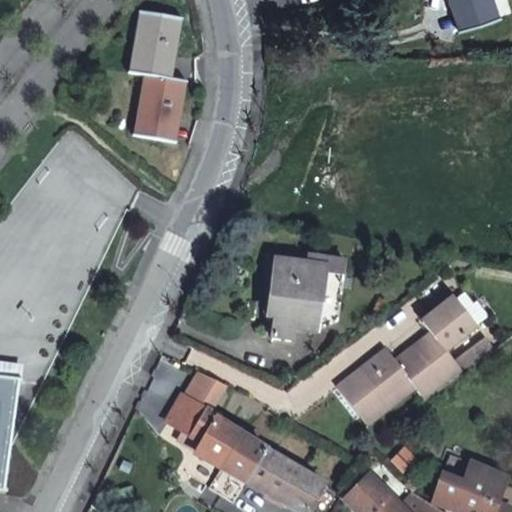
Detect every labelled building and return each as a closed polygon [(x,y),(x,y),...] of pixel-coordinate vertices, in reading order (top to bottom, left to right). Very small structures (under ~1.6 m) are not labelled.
[(453,0),(463,23),(498,12),(494,0),(453,0)] [(184,25),(148,19),(138,78),(151,80),(174,85),(184,25)] [(177,149),(189,87),(174,85),(151,80),(141,142),(177,149)] [(337,325),(347,265),(309,259),(307,268),(275,261),(268,307),(276,307),(271,335),(290,339),(292,328),(316,331),(337,325)] [(438,344),(446,353),(476,329),(474,327),(488,316),(478,302),(473,305),(465,294),(455,302),(453,299),(422,324),(438,344)] [(483,340),(454,362),(462,372),(486,353),(491,350),(483,340)] [(421,358),(428,367),(446,353),(438,344),(421,358)] [(361,419),(408,381),(402,373),(385,351),(337,389),(361,419)] [(428,367),(444,387),(462,372),(446,353),(428,367)] [(408,381),(428,367),(421,358),(402,373),(408,381)] [(415,390),(424,402),(444,387),(428,367),(408,381),(415,390)] [(213,408),(225,387),(199,373),(185,398),(183,397),(167,425),(191,438),(207,410),(209,406),(213,408)] [(0,490),(9,492),(24,380),(0,376),(0,490)] [(367,428),(415,390),(408,381),(361,419),(367,428)] [(207,410),(191,438),(205,446),(219,422),(222,418),(211,412),(207,410)] [(199,456),(221,469),(241,434),(219,422),(205,446),(199,456)] [(245,483),(265,449),(241,434),(221,469),(231,475),(245,483)] [(399,475),(415,460),(402,446),(385,461),(399,475)] [(327,511),(335,501),(327,495),(321,491),(325,484),(265,449),(245,483),(253,488),(294,511),(327,511)] [(216,477),(221,469),(199,456),(189,474),(195,478),(200,470),(215,480),(216,477)] [(433,503),(456,511),(508,511),(511,503),(511,486),(505,484),(507,480),(470,464),(463,483),(444,476),(433,503)] [(231,475),(221,469),(216,477),(239,490),(241,487),(229,480),(231,475)] [(200,470),(195,478),(211,487),(215,480),(200,470)] [(342,499),(355,511),(438,511),(414,492),(398,505),(366,474),(342,499)] [(239,490),(216,477),(215,480),(211,487),(210,490),(221,496),(231,503),(239,490)]
